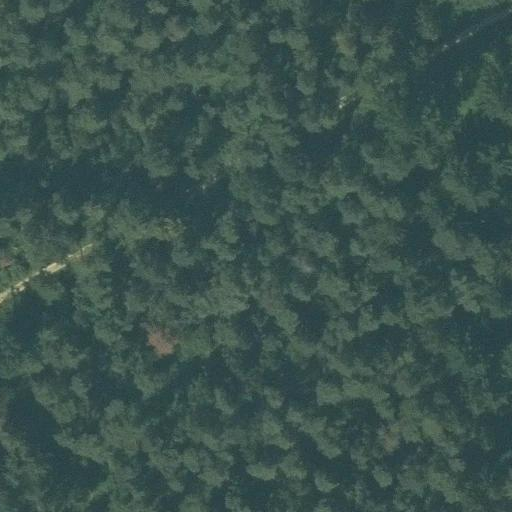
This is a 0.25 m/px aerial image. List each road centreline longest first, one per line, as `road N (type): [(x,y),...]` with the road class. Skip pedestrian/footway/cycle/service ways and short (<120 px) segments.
road 1 (unknown): [(0,307),(511,10)]
road 2 (track): [(0,338),(96,511)]
